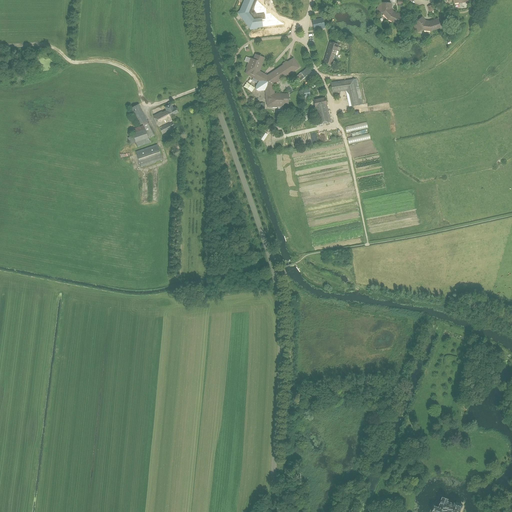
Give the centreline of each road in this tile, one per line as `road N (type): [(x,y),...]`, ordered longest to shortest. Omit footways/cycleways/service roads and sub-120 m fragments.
road 1 (tertiary): [(278,511),(276,286),(209,84),(193,0)]
road 2 (track): [(0,44),(52,45),(72,61),(118,66),(153,104),(209,84)]
